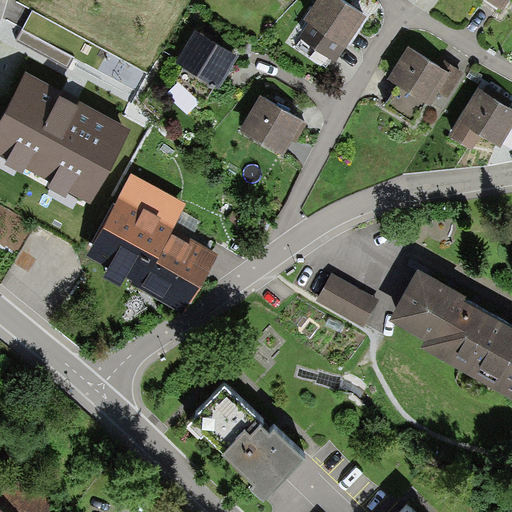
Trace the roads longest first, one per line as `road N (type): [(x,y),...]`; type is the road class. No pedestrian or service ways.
road 1 (residential): [(291,242),(284,220),(407,8)]
road 2 (residential): [(98,391),(126,358),(291,242)]
road 3 (residential): [(291,242),(385,195),(511,172)]
road 4 (unclassified): [(98,391),(222,511)]
road 5 (unclassified): [(0,308),(98,391)]
road 6 (residential): [(407,8),(511,71)]
